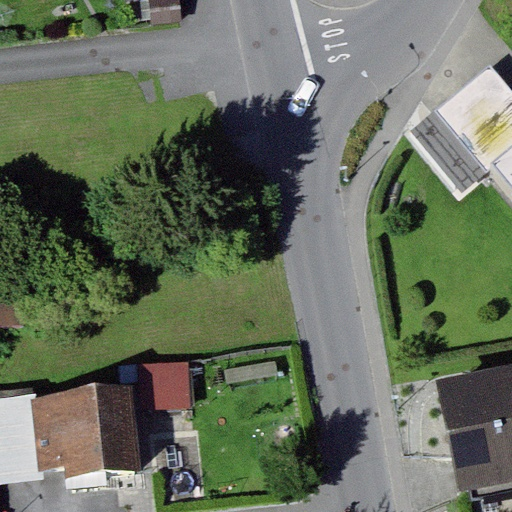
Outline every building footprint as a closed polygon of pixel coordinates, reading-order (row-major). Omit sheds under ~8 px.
[(511,84),(498,68),(445,114),(511,191),(511,84)] [(196,409),(194,363),(139,366),(142,412),(196,409)] [(511,374),(444,387),(459,471),(465,500),(511,492),(511,374)] [(139,393),(41,403),(48,475),(73,473),(74,484),(148,476),(139,393)] [(48,475),(41,403),(0,406),(0,457),(3,489),(27,487),(49,485),(48,475)]
